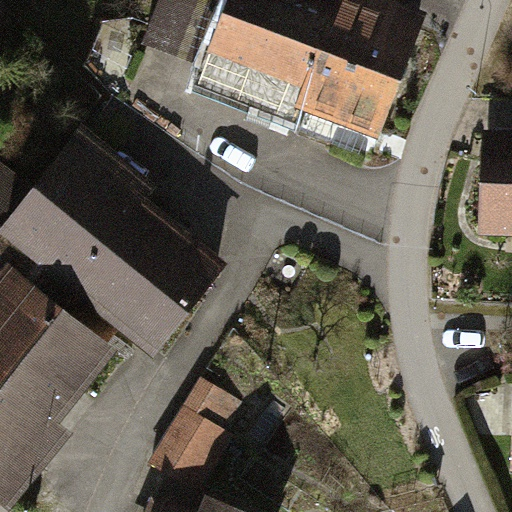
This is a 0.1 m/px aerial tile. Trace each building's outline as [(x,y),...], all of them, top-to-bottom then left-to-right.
[(236,0),(207,81),(376,142),(420,19),(368,0),(236,0)] [(511,133),(492,133),(488,217),(511,218),(511,133)] [(77,150),(14,231),(151,340),(215,260),(77,150)] [(0,479),(6,484),(108,357),(13,282),(0,298),(0,479)] [(200,376),(152,456),(200,485),(232,432),(226,428),(242,402),(200,376)] [(257,511),(218,495),(210,511),(195,511),(160,497),(153,511),(257,511)]
